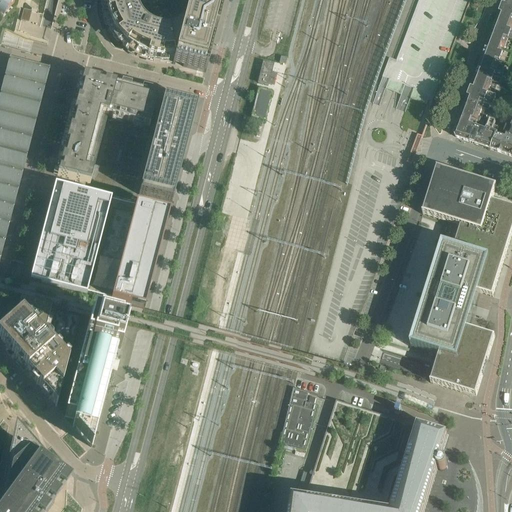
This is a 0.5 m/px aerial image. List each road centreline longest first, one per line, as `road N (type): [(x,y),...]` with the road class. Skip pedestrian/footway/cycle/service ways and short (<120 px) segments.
road 1 (residential): [(212,142),(197,146),(105,476)]
road 2 (secondary): [(212,142),(124,481)]
road 3 (secondary): [(136,483),(223,144)]
road 4 (residential): [(346,390),(439,143)]
road 5 (residential): [(63,54),(0,283)]
road 6 (track): [(230,248),(213,350),(187,405),(178,459)]
road 7 (residential): [(63,54),(224,97)]
road 8 (track): [(310,0),(257,155)]
road 9 (residential): [(439,143),(494,0)]
road 10 (residential): [(105,476),(76,465),(0,378)]
